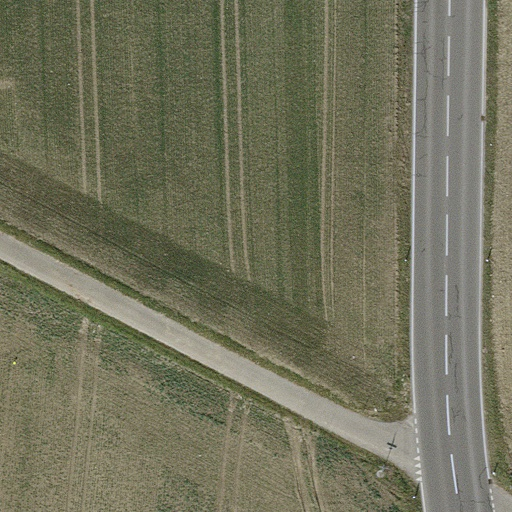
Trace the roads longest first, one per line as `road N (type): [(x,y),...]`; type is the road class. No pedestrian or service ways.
road 1 (track): [(0,243),(511,506)]
road 2 (secondary): [(459,511),(451,480),(446,176),(451,0)]
